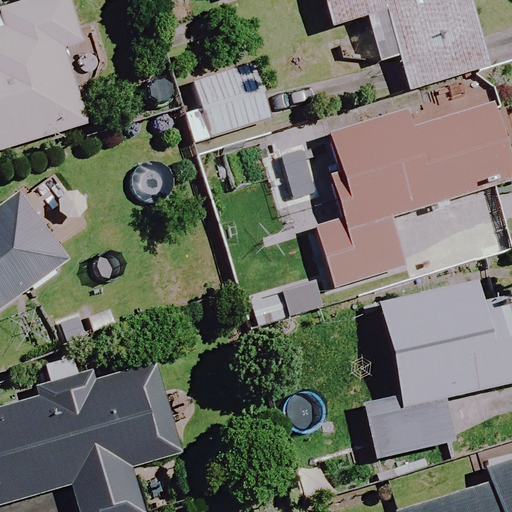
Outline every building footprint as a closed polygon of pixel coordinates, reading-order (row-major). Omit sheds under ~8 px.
[(58,0),(0,16),(0,154),(77,132),(53,50),(72,45),(58,0)] [(479,73),(458,0),(312,0),(322,34),(356,24),(370,70),(391,64),(400,96),(479,73)] [(265,124),(247,68),(185,88),(192,111),(175,117),(186,149),(265,124)] [(507,186),(483,107),(402,132),(397,116),(319,141),(332,182),(323,185),(335,225),(306,234),(325,295),(397,273),(382,224),(507,186)] [(0,311),(58,270),(7,199),(0,204),(0,311)] [(511,298),(472,307),(468,288),(369,310),(389,404),(356,411),(368,465),(445,448),(436,404),(511,387),(511,298)] [(0,510),(61,492),(67,511),(134,511),(123,475),(171,460),(141,367),(0,411),(0,510)] [(511,511),(511,464),(475,476),(480,489),(404,511),(511,511)]
